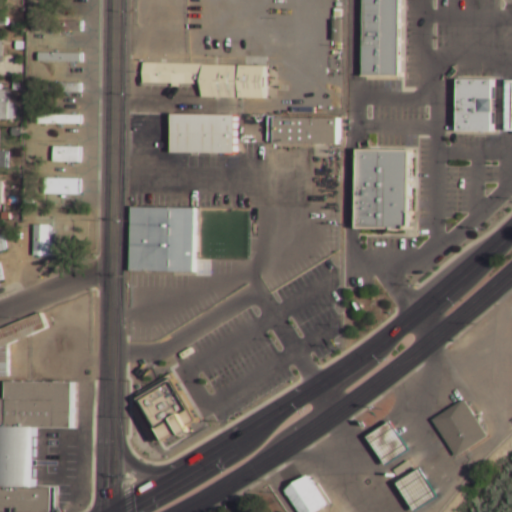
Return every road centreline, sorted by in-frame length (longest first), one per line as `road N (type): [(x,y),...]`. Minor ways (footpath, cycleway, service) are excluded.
road 1 (tertiary): [(106,511),(113,0)]
road 2 (primary): [(511,227),(347,365),(106,511)]
road 3 (primary): [(181,511),(371,391),(511,272)]
